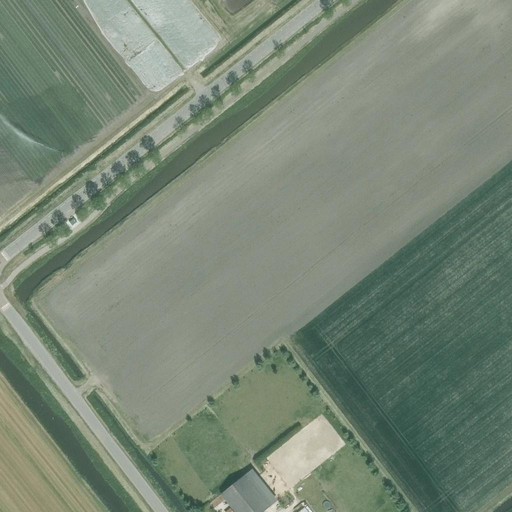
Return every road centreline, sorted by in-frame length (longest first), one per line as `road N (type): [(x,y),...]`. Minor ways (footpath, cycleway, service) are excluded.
road 1 (tertiary): [(0,260),(326,0)]
road 2 (unclassified): [(161,511),(0,301)]
